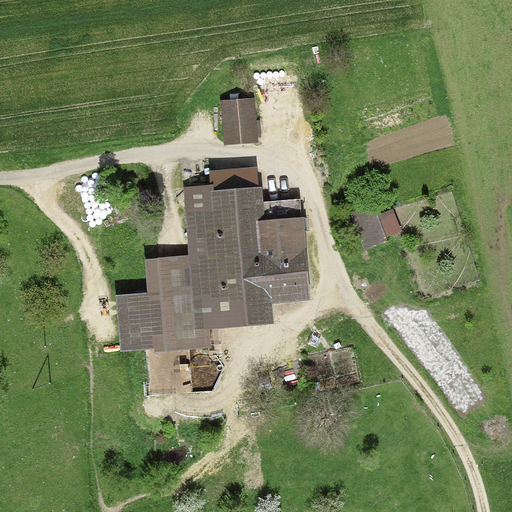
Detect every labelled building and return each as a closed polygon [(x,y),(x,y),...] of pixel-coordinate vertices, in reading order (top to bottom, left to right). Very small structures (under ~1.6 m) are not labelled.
[(254,141),(250,100),(222,103),(226,143),(254,141)] [(210,185),(184,187),(189,255),(195,330),(209,329),(274,324),(272,303),(309,300),(302,198),(263,201),(262,186),(259,186),(257,166),(209,170),(210,185)] [(364,249),(400,236),(389,203),(352,216),(364,249)] [(195,330),(189,255),(145,259),(148,292),(116,295),(121,351),(154,349),(154,353),(211,348),(209,329),(195,330)] [(212,396),(191,396),(191,412),(212,413),(212,396)]
